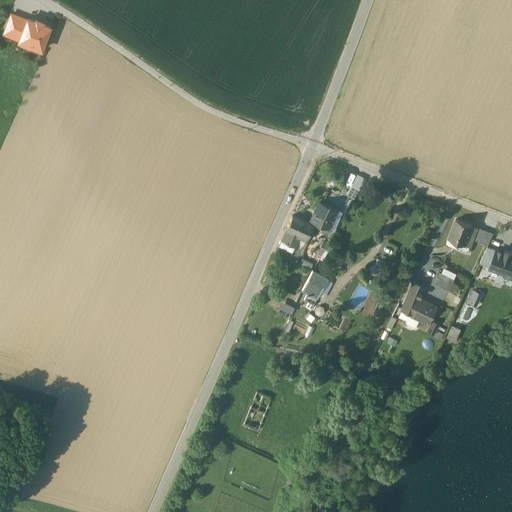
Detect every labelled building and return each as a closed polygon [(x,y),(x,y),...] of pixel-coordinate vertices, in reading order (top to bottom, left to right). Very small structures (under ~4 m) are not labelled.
[(27,19),(11,13),(3,33),(19,39),(27,19)] [(49,27),(27,18),(27,19),(19,39),(19,40),(41,49),(49,27)] [(365,179),(357,174),(345,194),(354,198),(365,179)] [(336,209),(319,202),(311,220),(328,227),(336,209)] [(312,224),(292,215),(286,229),(300,235),(306,238),(312,224)] [(473,225),(455,219),(447,241),(456,245),(457,241),(470,246),(475,233),(470,232),(473,225)] [(493,232),(480,227),(475,239),(488,244),(493,232)] [(300,235),(286,229),(281,240),(295,247),(300,235)] [(511,256),(511,240),(501,236),(496,249),(495,252),(505,255),(511,257),(511,256)] [(295,247),(281,240),(278,246),(292,253),(295,247)] [(496,249),(487,247),(479,263),(490,266),(491,264),(495,252),(496,249)] [(505,255),(495,252),(491,264),(500,267),(505,255)] [(302,257),(300,263),(311,267),(313,262),(302,257)] [(327,278),(313,270),(301,290),(307,293),(316,298),(327,278)] [(454,279),(440,272),(435,283),(449,290),(454,279)] [(413,282),(402,308),(410,312),(411,312),(417,297),(422,286),(413,282)] [(478,293),(473,291),(468,300),(474,302),(478,293)] [(316,298),(307,293),(304,299),(313,304),(316,298)] [(435,306),(417,297),(411,312),(410,312),(409,314),(428,322),(435,306)] [(484,302),(479,299),(475,308),(481,310),(484,302)] [(282,300),(279,308),(292,313),(295,305),(282,300)] [(433,321),(428,330),(433,333),(438,323),(433,321)] [(447,337),(456,341),(461,328),(452,324),(447,337)] [(286,361),(271,355),(259,385),(274,391),(286,361)] [(271,398),(251,390),(236,426),(256,434),(271,398)]
